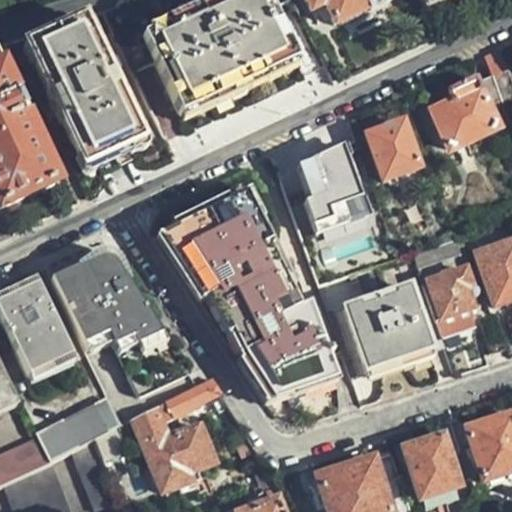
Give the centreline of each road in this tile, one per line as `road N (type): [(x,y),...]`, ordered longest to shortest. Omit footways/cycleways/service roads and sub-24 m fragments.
road 1 (unclassified): [(113,205),(260,433),(280,445),(305,444),(511,376)]
road 2 (residential): [(511,20),(113,205)]
road 3 (residential): [(113,205),(0,256)]
